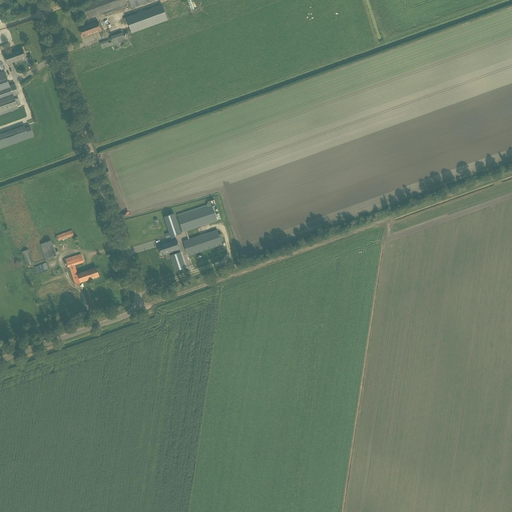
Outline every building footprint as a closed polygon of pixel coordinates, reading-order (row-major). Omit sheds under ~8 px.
[(99,0),(87,4),(83,6),(84,10),(87,19),(92,17),(112,10),(118,8),(125,5),(127,4),(128,4),(130,9),(132,8),(154,0),(99,0)] [(126,18),(123,19),(125,24),(128,23),(132,34),(168,21),(162,4),(126,18)] [(98,22),(84,27),(79,29),(83,38),(102,31),(98,22)] [(127,31),(111,36),(112,39),(100,42),(102,48),(129,41),(127,31)] [(23,49),(18,51),(4,56),(7,65),(22,60),(26,58),(23,49)] [(4,71),(0,72),(0,115),(18,109),(14,97),(19,95),(15,84),(10,85),(4,71)] [(25,126),(0,134),(0,149),(34,137),(30,126),(26,128),(25,126)] [(182,231),(217,222),(212,201),(207,202),(208,206),(178,214),(182,231)] [(175,214),(164,217),(169,233),(165,234),(166,238),(170,237),(170,238),(182,234),(181,232),(175,214)] [(187,255),(222,245),(218,230),(183,240),(187,255)] [(74,236),(72,231),(57,236),(59,242),(74,236)] [(177,240),(163,245),(158,246),(161,255),(166,254),(180,249),(177,240)] [(46,260),(57,256),(51,241),(40,244),(46,260)] [(34,264),(28,250),(22,252),(28,266),(34,264)] [(180,252),(170,256),(175,271),(176,272),(186,268),(185,267),(180,252)] [(96,268),(92,269),(78,274),(75,266),(84,262),(81,254),(65,259),(68,268),(69,268),(75,285),(95,278),(99,276),(96,268)] [(50,271),(56,269),(52,259),(42,264),(43,267),(47,265),(50,271)]
